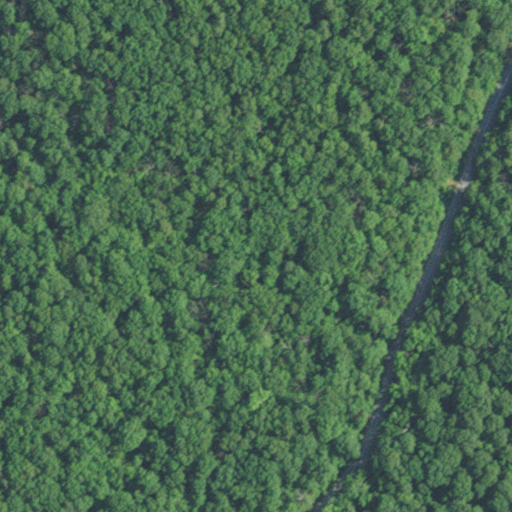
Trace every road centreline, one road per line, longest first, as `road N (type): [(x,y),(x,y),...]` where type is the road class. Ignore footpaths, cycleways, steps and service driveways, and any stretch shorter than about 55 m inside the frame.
road 1 (residential): [(511,47),(398,338),(369,441),(319,511)]
road 2 (track): [(353,0),(346,159),(377,284),(378,327),(392,360)]
